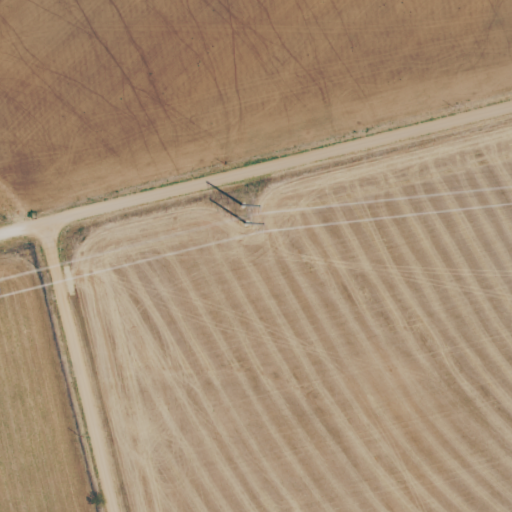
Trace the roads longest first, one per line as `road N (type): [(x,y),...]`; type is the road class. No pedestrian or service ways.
road 1 (residential): [(0,255),(511,131)]
road 2 (residential): [(137,511),(64,240)]
